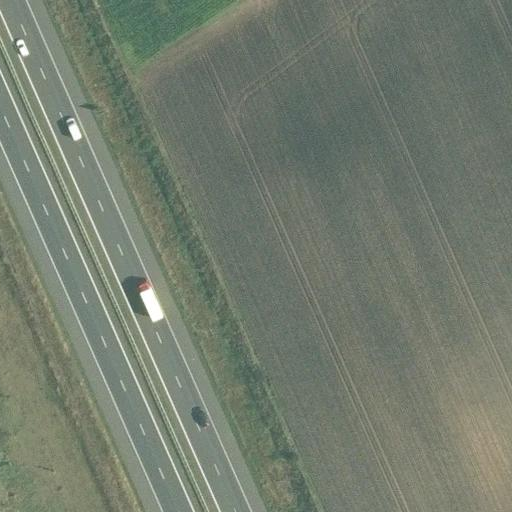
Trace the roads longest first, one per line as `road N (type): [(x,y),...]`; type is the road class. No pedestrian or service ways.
road 1 (motorway): [(235,511),(11,0)]
road 2 (motorway): [(0,105),(178,511)]
